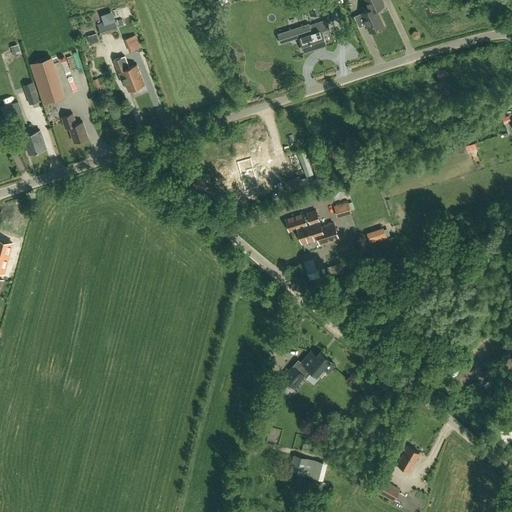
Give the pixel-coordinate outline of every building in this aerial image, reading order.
[(319,0),(304,0),(310,15),(323,11),(319,0)] [(369,13),(375,10),(384,7),(383,5),(384,3),(382,0),(365,0),(370,10),(368,11),(369,13)] [(369,13),(368,11),(362,13),(370,33),(374,31),(375,32),(380,30),(381,28),(384,27),(378,14),(377,14),(375,10),(369,13)] [(118,29),(117,26),(124,24),(122,18),(104,24),(104,22),(97,24),(101,35),(118,29)] [(289,31),(278,34),(281,44),(292,41),(300,38),(305,52),(313,49),(313,47),(325,43),(323,35),(330,33),(327,21),(310,27),(309,24),(289,31)] [(44,102),(63,96),(51,57),(32,64),(44,102)] [(129,90),(145,84),(137,64),(127,68),(122,57),(114,60),(118,72),(119,72),(123,84),(126,83),(129,90)] [(99,98),(104,96),(98,78),(93,80),(99,98)] [(39,101),(33,81),(23,85),(29,104),(39,101)] [(4,118),(21,112),(18,101),(1,107),(3,112),(4,118)] [(69,126),(74,141),(88,137),(83,122),(76,124),(73,113),(62,117),(65,127),(69,126)] [(29,154),(46,148),(40,130),(23,136),(29,154)] [(316,176),(328,172),(318,146),(307,150),(316,176)] [(250,165),(236,169),(244,198),(258,194),(250,165)] [(304,188),(315,184),(312,174),(301,178),(304,188)] [(291,190),(303,185),(299,175),(287,180),(291,190)] [(317,238),(319,243),(338,237),(334,223),(322,226),(319,218),(316,210),(308,212),(308,215),(304,216),(303,214),(286,219),(290,230),(298,227),(302,241),(311,238),(312,239),(317,238)] [(370,243),(386,238),(383,227),(366,233),(370,243)] [(0,239),(0,270),(5,272),(13,243),(0,239)] [(294,388),(300,381),(304,376),(306,377),(312,371),(317,375),(324,367),(329,372),(336,364),(320,351),(316,355),(311,350),(301,363),(298,360),(283,378),(294,388)] [(503,439),(506,444),(511,441),(511,424),(508,427),(505,423),(494,429),(500,440),(503,439)] [(409,469),(420,452),(408,445),(400,440),(396,448),(403,452),(397,462),(409,469)] [(371,486),(394,499),(400,489),(377,476),(371,486)]
